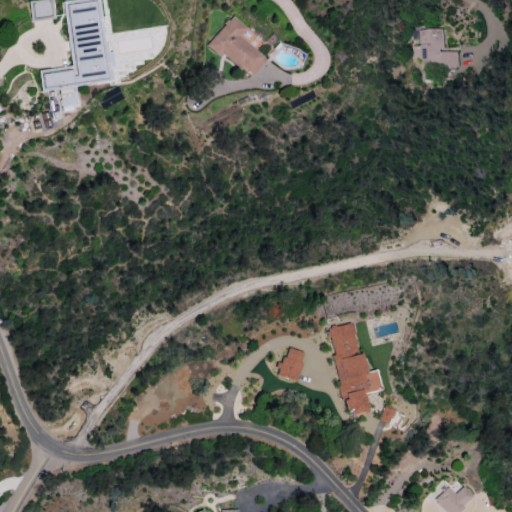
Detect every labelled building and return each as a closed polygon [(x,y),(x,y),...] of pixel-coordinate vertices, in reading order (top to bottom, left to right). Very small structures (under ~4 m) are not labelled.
[(30,21),(54,17),(50,0),(32,0),(27,1),(30,21)] [(62,0),(70,67),(38,70),(40,91),(58,89),(61,110),(77,108),(74,85),(113,80),(110,51),(105,51),(98,0),(62,0)] [(238,36),(246,27),(230,15),(207,43),(250,77),(265,58),(238,36)] [(420,29),(420,45),(412,46),(412,58),(421,58),(422,82),(446,81),(446,68),(459,67),(458,50),(445,50),(444,29),(420,29)] [(42,128),(50,127),(48,111),(40,112),(42,128)] [(327,327),(343,415),(367,411),(363,392),(379,389),(375,370),(365,371),(361,352),(356,352),(350,323),(327,327)] [(303,351),(285,347),(277,376),(295,380),(303,351)] [(376,419),(386,424),(392,410),(383,405),(376,419)] [(433,498),(443,511),(467,511),(462,505),(472,498),(463,485),(453,493),(448,487),(433,498)]
